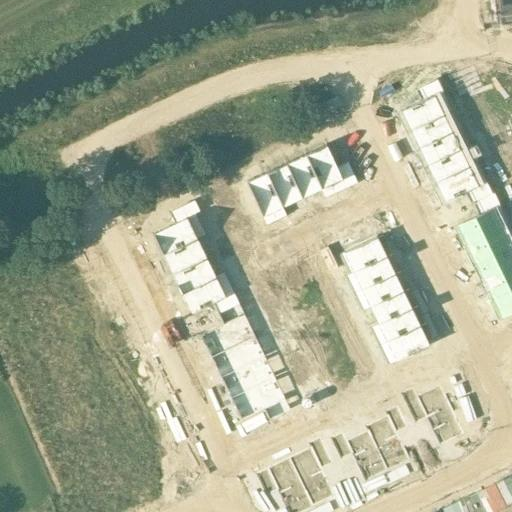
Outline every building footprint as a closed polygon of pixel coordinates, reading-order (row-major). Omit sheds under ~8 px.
[(511,0),(498,0),(501,24),(511,22),(511,0)] [(420,100),(400,110),(409,130),(453,109),(437,78),(415,88),(420,100)] [(493,90),(486,93),(491,104),(498,100),(493,90)] [(453,109),(409,130),(418,147),(461,126),(453,109)] [(504,113),(497,117),(503,128),(510,124),(504,113)] [(511,128),(510,124),(503,128),(508,138),(511,136),(511,128)] [(461,126),(418,147),(426,164),(469,144),(461,126)] [(327,143),(305,153),(322,189),(321,189),(325,198),(358,183),(348,160),(337,165),(327,143)] [(469,144),(426,164),(434,182),(478,161),(469,144)] [(305,153),(285,162),(302,198),(321,189),(322,189),(305,153)] [(478,161),(434,182),(444,202),(465,192),(470,204),(472,203),(472,202),(493,192),(492,192),(478,161)] [(285,162),(266,171),(282,207),(286,216),(287,215),(283,207),(302,198),(285,162)] [(266,171),(245,181),(266,225),(286,216),(282,207),(266,171)] [(477,214),(457,224),(467,244),(510,223),(494,191),(492,192),(493,192),(472,202),(472,203),(477,214)] [(173,222),(152,233),(162,254),(198,237),(198,238),(207,234),(197,213),(201,211),(195,198),(168,211),(173,222)] [(251,222),(243,226),(249,236),(256,233),(251,222)] [(511,228),(510,223),(467,244),(475,261),(511,243),(511,228)] [(254,247),(261,244),(256,233),(249,236),(254,247)] [(335,241),(332,234),(321,239),(324,246),(335,241)] [(377,235),(338,253),(347,273),(348,274),(387,255),(377,235)] [(198,237),(162,254),(171,274),(207,257),(198,238),(198,237)] [(313,251),(324,246),(321,239),(310,244),(313,251)] [(511,243),(475,261),(483,278),(511,264),(511,243)] [(290,254),(294,261),(305,256),(301,248),(290,254)] [(347,273),(343,275),(352,293),(395,272),(387,255),(348,274),(347,273)] [(207,257),(171,274),(181,293),(216,276),(216,275),(207,257)] [(511,264),(483,278),(492,296),(511,285),(511,264)] [(296,267),(288,271),(294,281),(301,278),(296,267)] [(273,273),(278,284),(286,280),(280,270),(273,273)] [(216,276),(181,293),(191,314),(212,303),(217,313),(240,303),(225,271),(216,275),(216,276)] [(395,272),(352,293),(361,311),(369,307),(369,306),(403,290),(395,272)] [(511,285),(492,296),(501,316),(511,310),(511,285)] [(403,290),(369,306),(369,307),(377,323),(412,307),(403,290)] [(311,299),(304,303),(309,314),(316,310),(311,299)] [(222,324),(199,335),(210,357),(256,335),(240,303),(217,313),(222,324)] [(377,323),(368,327),(377,345),(420,324),(412,307),(377,323)] [(322,321),(316,310),(309,314),(314,325),(322,321)] [(299,326),(304,337),(311,334),(306,323),(299,326)] [(420,324),(377,345),(387,365),(430,345),(420,324)] [(309,348),(317,344),(311,334),(304,337),(309,348)] [(321,337),(326,348),(333,345),(328,334),(321,337)] [(256,335),(210,357),(220,378),(265,356),(256,335)] [(338,356),(333,345),(326,348),(331,359),(338,356)] [(265,356),(220,378),(230,398),(275,376),(265,356)] [(275,376),(230,398),(241,421),(264,410),(269,421),(292,410),(275,376)] [(342,378),(334,382),(340,392),(347,389),(342,378)] [(413,387),(400,393),(415,424),(426,418),(439,445),(464,434),(454,413),(461,410),(451,390),(444,393),(440,384),(417,395),(413,387)] [(390,419),(367,430),(387,471),(410,460),(397,433),(409,427),(399,404),(386,410),(390,419)] [(341,432),(328,438),(339,461),(352,455),(365,482),(387,471),(367,430),(345,441),(341,432)] [(310,447),(289,457),(313,507),(314,506),(335,496),(322,469),(333,463),(320,436),(308,442),(310,447)] [(289,457),(255,473),(266,496),(277,490),(287,511),(304,511),(314,507),(314,506),(313,507),(289,457)]
